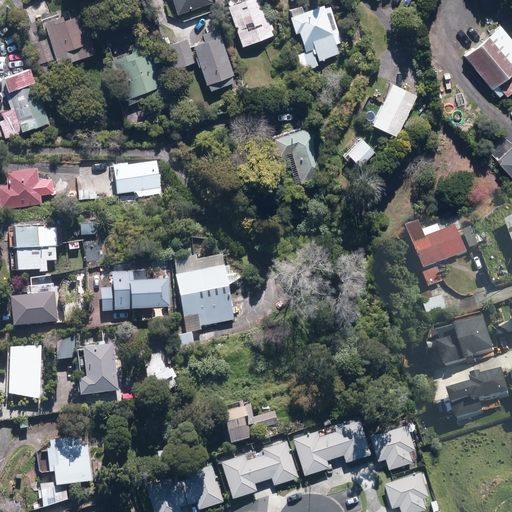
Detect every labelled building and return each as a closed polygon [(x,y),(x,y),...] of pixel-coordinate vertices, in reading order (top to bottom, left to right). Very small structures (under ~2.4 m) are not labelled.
[(173,0),(178,15),(213,4),(211,0),(173,0)] [(263,0),(236,0),(227,3),(242,43),(275,31),(263,0)] [(296,54),(302,70),(317,65),(315,60),(338,52),(334,43),(341,41),(328,6),(323,7),(321,4),(301,11),(299,5),(288,10),(290,15),(287,16),(293,32),(297,31),(304,51),(296,54)] [(54,58),(57,65),(94,53),(81,14),(63,20),(62,15),(42,22),(48,38),(30,44),(36,64),(54,58)] [(209,81),(211,88),(235,79),(233,72),(234,72),(218,25),(202,31),(205,39),(193,43),(197,54),(196,54),(199,64),(200,64),(207,82),(209,81)] [(491,88),(500,99),(511,88),(511,42),(498,25),(463,55),(490,88),(491,88)] [(133,49),(112,57),(128,101),(144,95),(146,100),(168,92),(164,81),(165,80),(154,48),(139,54),(138,50),(147,46),(144,37),(130,42),(133,49)] [(164,46),(172,70),(194,62),(185,38),(164,46)] [(41,68),(46,85),(60,81),(54,64),(41,68)] [(0,119),(6,137),(21,131),(21,130),(34,126),(44,123),(46,128),(51,126),(31,66),(1,77),(11,107),(2,110),(5,118),(0,119)] [(370,124),(395,136),(415,94),(389,82),(370,124)] [(438,88),(451,102),(457,97),(444,83),(438,88)] [(123,105),(126,114),(133,112),(131,103),(123,105)] [(402,126),(408,131),(415,124),(410,118),(402,126)] [(289,152),(299,183),(327,174),(312,126),(273,138),(278,155),(289,152)] [(345,152),(357,165),(372,151),(360,138),(345,152)] [(511,145),(498,158),(511,172),(511,145)] [(329,159),(332,168),(340,166),(336,156),(329,159)] [(113,166),(117,194),(134,191),(135,194),(139,193),(139,191),(160,188),(156,161),(127,165),(127,164),(113,166)] [(0,185),(0,200),(1,208),(42,202),(41,194),(54,192),(52,178),(39,180),(37,167),(6,172),(8,185),(0,185)] [(38,270),(38,273),(46,272),(45,261),(53,261),(52,247),(45,248),(43,225),(13,227),(17,272),(38,270)] [(439,228),(424,235),(420,226),(408,232),(426,271),(423,272),(430,288),(444,282),(438,268),(468,254),(456,229),(443,235),(439,228)] [(464,233),(471,251),(481,247),(474,229),(464,233)] [(223,264),(176,273),(184,315),(199,312),(201,324),(233,318),(223,264)] [(113,286),(102,287),(103,309),(170,304),(168,278),(147,280),(146,269),(140,269),(111,272),(113,286)] [(8,297),(11,326),(57,321),(53,292),(52,288),(35,289),(35,294),(8,297)] [(80,290),(59,292),(62,322),(82,321),(80,290)] [(424,304),(431,323),(450,317),(443,298),(424,304)] [(495,350),(485,319),(456,328),(459,337),(438,344),(446,366),(495,350)] [(175,336),(178,348),(193,344),(190,332),(175,336)] [(78,377),(80,394),(119,389),(113,343),(83,347),(87,377),(78,377)] [(38,400),(39,345),(7,347),(7,394),(38,400)] [(175,379),(173,368),(166,369),(162,351),(142,356),(151,394),(175,389),(173,380),(175,379)] [(509,390),(502,370),(482,376),(481,372),(470,376),(472,382),(447,390),(456,419),(483,411),(480,399),(509,390)] [(236,408),(220,412),(219,412),(227,444),(249,438),(249,435),(246,426),(253,423),(255,430),(276,424),(273,412),(252,418),(248,403),(240,405),(239,401),(235,403),(236,408)] [(344,463),(369,455),(357,418),(334,426),(336,432),(318,438),(316,431),(290,440),(303,477),(327,469),(325,462),(342,456),(344,463)] [(413,451),(405,426),(368,438),(376,462),(384,460),(387,471),(411,464),(407,453),(413,451)] [(66,502),(64,483),(90,480),(86,443),(83,443),(81,435),(51,439),(52,448),(48,449),(50,470),(55,469),(57,484),(43,486),(46,505),(66,502)] [(272,486),(297,478),(285,441),(262,449),(264,455),(246,461),(243,455),(218,463),(230,500),(255,492),(253,485),(270,479),(272,486)] [(197,510),(222,502),(210,465),(187,472),(189,479),(171,484),(169,478),(143,487),(151,511),(179,511),(178,508),(195,503),(197,510)] [(426,498),(419,473),(382,484),(390,509),(397,507),(398,511),(419,511),(424,510),(420,499),(426,498)]
